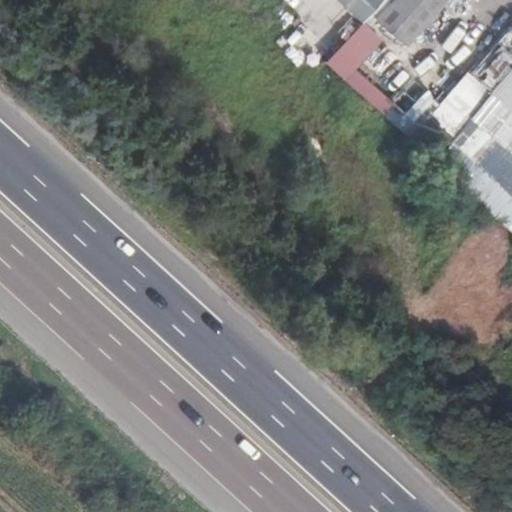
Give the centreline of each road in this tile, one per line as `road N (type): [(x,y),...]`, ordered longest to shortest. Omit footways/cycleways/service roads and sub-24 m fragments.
road 1 (motorway): [(374,511),(0,172)]
road 2 (motorway): [(0,257),(279,511)]
